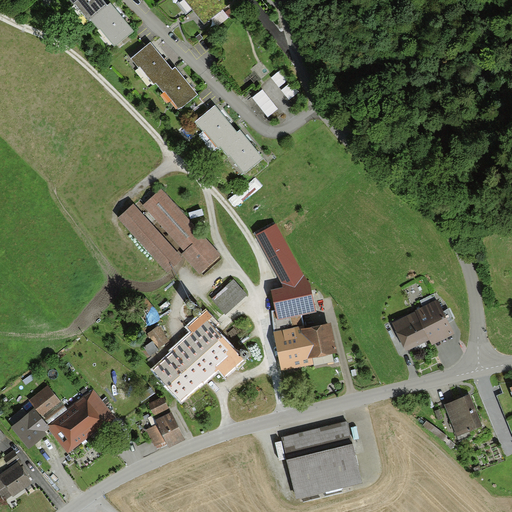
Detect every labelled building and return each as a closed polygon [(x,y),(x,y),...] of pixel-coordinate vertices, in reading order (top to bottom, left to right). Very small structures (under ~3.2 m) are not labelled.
[(104,0),(67,0),(86,22),(90,18),(107,3),(104,0)] [(222,0),(183,0),(203,24),(227,5),(222,0)] [(107,3),(90,18),(113,44),(131,29),(108,2),(107,3)] [(150,40),(128,58),(151,85),(155,81),(172,66),(150,40)] [(172,66),(155,81),(178,107),(196,92),(173,65),(172,66)] [(215,106),(194,124),(216,150),(221,147),(238,132),(215,106)] [(238,132),(221,147),(243,173),(262,158),(239,131),(238,132)] [(220,255),(160,190),(143,205),(203,270),(220,255)] [(121,216),(166,265),(178,254),(134,204),(121,216)] [(274,228),(257,237),(284,286),(273,287),(277,309),(294,307),(294,313),(314,311),(312,289),(274,228)] [(214,300),(223,309),(241,291),(232,282),(214,300)] [(394,324),(408,351),(453,330),(439,302),(394,324)] [(136,313),(144,325),(154,319),(146,307),(136,313)] [(156,373),(178,395),(229,347),(207,324),(213,319),(205,311),(189,327),(197,335),(156,373)] [(307,355),(332,350),(327,322),(295,328),(294,320),(274,324),(282,368),(309,363),(307,355)] [(156,346),(166,340),(156,326),(147,332),(156,346)] [(150,342),(143,348),(148,356),(156,351),(150,342)] [(61,403),(47,386),(29,401),(43,418),(61,403)] [(470,395),(444,405),(457,437),(482,427),(470,395)] [(49,429),(66,451),(110,418),(93,396),(49,429)] [(168,444),(184,435),(164,398),(148,407),(157,425),(147,430),(156,447),(166,441),(168,444)] [(13,427),(26,444),(47,426),(34,410),(13,427)] [(346,419),(280,436),(295,493),(361,475),(346,419)] [(23,448),(30,456),(38,449),(31,441),(23,448)] [(18,460),(11,449),(0,455),(0,460),(5,468),(18,460)] [(0,491),(3,496),(30,480),(20,465),(0,477),(0,491)]
